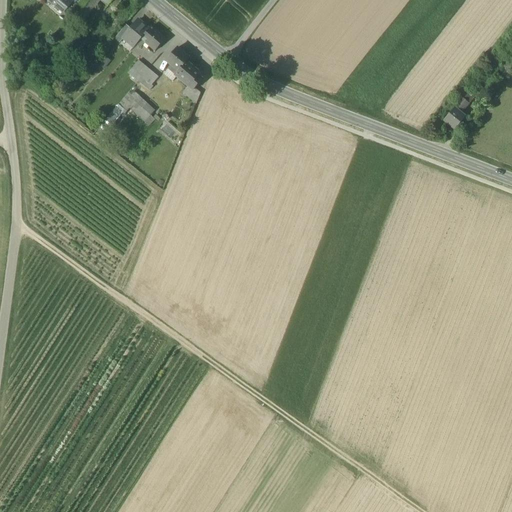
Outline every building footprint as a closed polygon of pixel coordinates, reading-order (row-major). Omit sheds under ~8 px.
[(70,2),(67,0),(47,0),(58,9),(62,12),(70,2)] [(59,16),(64,21),(77,5),(72,0),(70,2),(62,12),(59,16)] [(83,0),(71,15),(81,23),(88,15),(86,14),(97,0),(83,0)] [(113,0),(109,6),(114,10),(121,0),(113,0)] [(136,45),(140,39),(148,30),(137,21),(131,29),(123,38),(124,38),(134,47),(136,45)] [(114,39),(120,43),(124,38),(123,38),(131,29),(126,25),(114,39)] [(151,27),(148,30),(140,39),(145,43),(155,52),(165,39),(151,27)] [(136,45),(140,49),(145,43),(140,39),(136,45)] [(168,69),(177,77),(181,73),(182,74),(188,66),(185,64),(189,60),(176,49),(166,60),(171,65),(168,69)] [(98,64),(103,68),(109,61),(103,57),(98,64)] [(128,73),(133,77),(143,65),(138,61),(128,73)] [(148,69),(143,65),(133,77),(138,82),(148,69)] [(189,65),(188,66),(182,74),(181,73),(177,77),(193,91),(195,89),(197,87),(198,82),(195,80),(200,75),(189,65)] [(159,78),(148,69),(138,82),(149,90),(159,78)] [(456,94),(462,99),(468,103),(474,95),(462,85),(456,94)] [(185,100),(195,109),(200,94),(195,89),(193,91),(185,100)] [(460,113),(468,103),(462,99),(454,108),(460,113)] [(122,108),(126,111),(132,105),(127,101),(122,108)] [(443,121),(454,130),(465,117),(460,113),(454,108),(443,121)]
